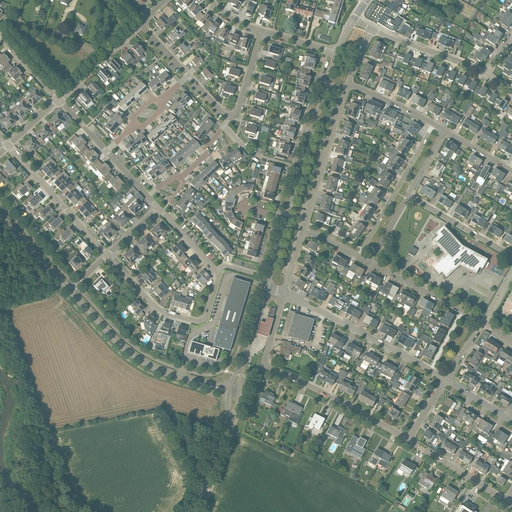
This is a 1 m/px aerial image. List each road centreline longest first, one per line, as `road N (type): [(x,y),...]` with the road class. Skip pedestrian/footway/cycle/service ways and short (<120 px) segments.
road 1 (residential): [(444,129),(408,195),(511,255)]
road 2 (tertiary): [(226,392),(141,361),(68,290)]
road 3 (residential): [(445,379),(284,292)]
road 4 (tertiary): [(285,219),(337,52)]
road 5 (residential): [(262,367),(408,439)]
road 6 (residential): [(302,230),(347,84)]
road 7 (residential): [(434,123),(358,255)]
road 8 (residential): [(107,254),(7,146)]
road 9 (residential): [(196,321),(207,315),(218,273),(158,208)]
road 10 (residential): [(482,323),(358,255)]
road 11 (tertiary): [(190,511),(230,411),(226,392)]
road 12 (residential): [(485,74),(371,29)]
